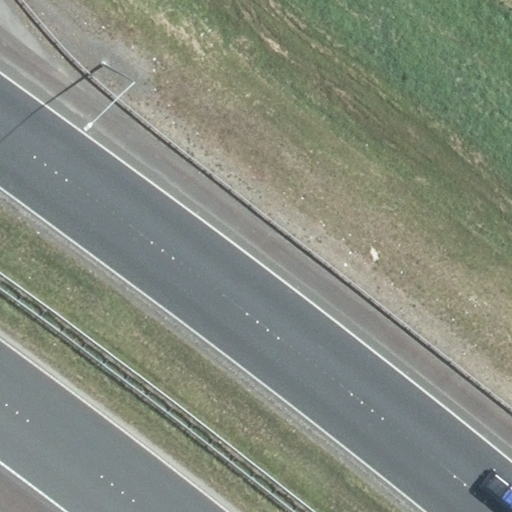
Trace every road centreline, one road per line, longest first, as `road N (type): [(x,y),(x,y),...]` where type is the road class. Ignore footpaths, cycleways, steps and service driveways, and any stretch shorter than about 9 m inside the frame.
road 1 (motorway): [(0,141),(278,340),(492,511)]
road 2 (motorway): [(135,511),(0,413)]
